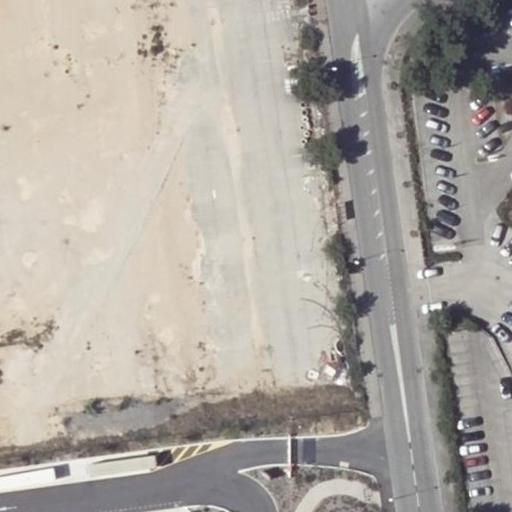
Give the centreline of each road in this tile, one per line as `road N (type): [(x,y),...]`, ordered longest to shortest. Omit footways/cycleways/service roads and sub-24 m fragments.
road 1 (residential): [(332,0),(374,310),(408,448)]
road 2 (residential): [(408,448),(403,311),(361,0)]
